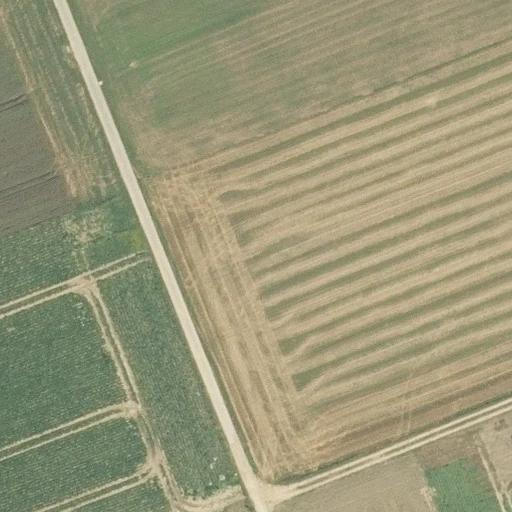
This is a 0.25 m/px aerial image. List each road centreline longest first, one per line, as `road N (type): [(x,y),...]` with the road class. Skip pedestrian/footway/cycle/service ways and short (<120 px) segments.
road 1 (track): [(60,0),(262,511)]
road 2 (track): [(259,503),(511,402)]
